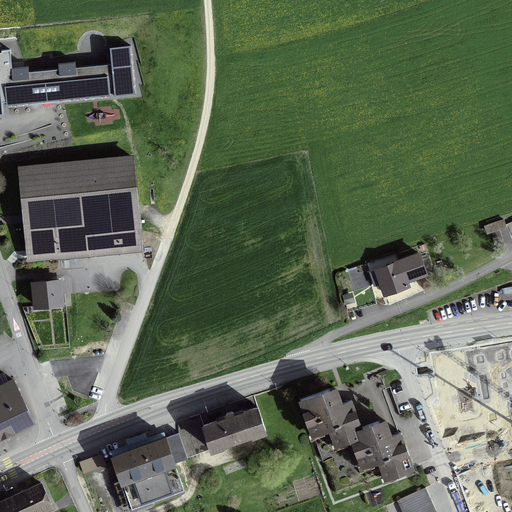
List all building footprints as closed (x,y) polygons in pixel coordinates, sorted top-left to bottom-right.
[(114,92),(114,96),(135,94),(130,45),(110,47),(112,63),(75,67),(75,62),(58,63),(59,68),(28,71),(28,66),(11,68),(12,73),(4,74),(7,105),(110,95),(110,93),(114,92)] [(50,256),(141,247),(132,156),(20,167),(27,238),(34,237),(34,242),(42,248),(43,256),(50,255),(50,256)] [(497,243),(510,239),(505,224),(504,219),(485,226),(487,233),(492,231),(497,243)] [(385,293),(413,283),(411,277),(425,272),(419,254),(370,272),(374,282),(376,284),(381,282),(385,293)] [(34,282),(36,306),(61,303),(59,280),(34,282)] [(343,294),(348,311),(377,303),(372,286),(370,286),(343,294)] [(0,437),(34,421),(13,379),(8,381),(4,372),(0,374),(0,437)] [(336,443),(352,437),(350,431),(361,427),(351,400),(341,403),(336,390),(330,392),(329,389),(301,399),(313,432),(330,426),(336,443)] [(227,417),(203,425),(210,446),(222,442),(223,442),(265,427),(258,406),(234,414),(233,412),(226,414),(227,417)] [(380,424),(379,421),(361,427),(350,431),(352,437),(362,464),(379,458),(385,475),(413,465),(401,432),(391,435),(386,422),(380,424)] [(179,432),(165,437),(174,461),(188,457),(179,432)] [(113,455),(122,481),(174,461),(165,437),(148,443),(148,446),(132,451),(131,449),(113,455)] [(99,454),(79,462),(83,474),(104,466),(99,454)] [(184,489),(174,461),(122,481),(132,507),(184,489)] [(0,501),(0,511),(34,511),(51,504),(41,482),(15,494),(0,501)] [(437,511),(426,487),(397,500),(402,511),(437,511)]
